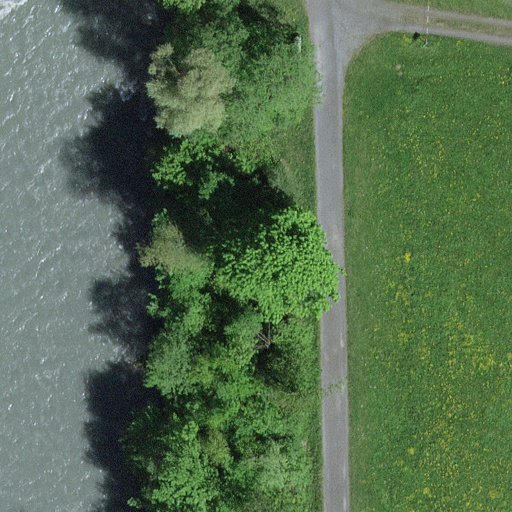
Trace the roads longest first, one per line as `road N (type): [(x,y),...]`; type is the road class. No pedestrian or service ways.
road 1 (track): [(329,0),(336,511)]
road 2 (track): [(511,33),(338,0)]
